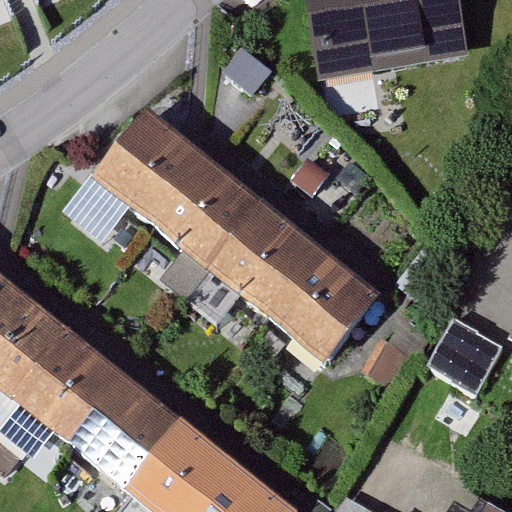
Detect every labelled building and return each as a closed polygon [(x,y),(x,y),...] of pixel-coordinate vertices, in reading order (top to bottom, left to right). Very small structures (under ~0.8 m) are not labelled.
[(461,0),(301,0),(315,89),(471,63),(461,0)] [(257,213),(146,123),(86,199),(201,290),(257,213)] [(322,382),(377,309),(257,213),(201,290),(322,382)] [(66,347),(0,293),(0,408),(8,415),(66,347)] [(503,353),(453,325),(426,373),(476,401),(503,353)] [(119,511),(120,511),(177,434),(66,347),(8,415),(119,511)] [(273,511),(177,434),(120,511),(273,511)]
